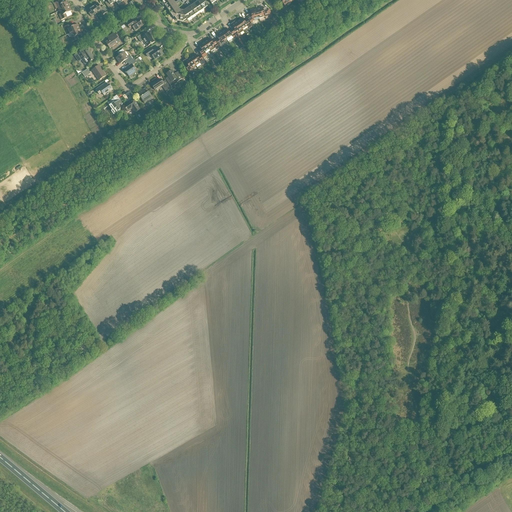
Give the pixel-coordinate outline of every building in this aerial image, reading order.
[(116,2),(114,0),(106,0),(109,3),(106,5),(110,10),(115,7),(113,4),(116,2)] [(173,0),(165,6),(168,10),(176,4),(175,3),(173,0)] [(200,0),(199,1),(198,0),(195,0),(197,2),(198,1),(204,9),(203,10),(208,7),(203,0),(200,0)] [(58,8),(59,11),(69,6),(67,2),(61,4),(59,1),(54,4),(56,9),(58,8)] [(200,12),(203,10),(204,9),(198,1),(197,2),(194,4),(200,12)] [(168,10),(170,14),(178,8),(176,5),(179,4),(177,2),(175,3),(176,4),(168,10)] [(95,5),(92,7),(97,14),(101,12),(103,15),(107,12),(104,6),(101,8),(97,3),(94,5),(95,5)] [(190,7),(196,15),(200,12),(194,4),(191,6),(190,4),(188,5),(189,8),(190,7)] [(69,6),(59,11),(61,14),(59,15),(61,20),(67,18),(66,14),(72,11),(69,6)] [(97,14),(92,7),(90,9),(89,8),(87,10),(90,16),(88,17),(91,23),(96,20),(94,17),(97,14)] [(186,10),(192,18),(196,15),(190,7),(189,8),(186,10)] [(259,18),(265,17),(266,19),(272,17),(270,10),(265,11),(265,9),(263,10),(263,7),(259,8),(257,9),(259,18)] [(178,8),(170,14),(173,18),(174,17),(177,21),(183,22),(187,19),(187,20),(192,18),(186,10),(184,11),(184,12),(181,14),(179,11),(180,10),(178,8)] [(260,19),(259,18),(257,9),(254,10),(254,9),(250,10),(251,13),(246,16),(251,23),(253,21),(260,19)] [(239,20),(237,22),(242,29),(242,30),(247,26),(249,29),(252,27),(249,23),(247,20),(244,21),(242,18),(239,20)] [(135,31),(144,25),(141,21),(140,22),(139,19),(134,23),(132,20),(126,24),(130,28),(132,27),(135,31)] [(234,22),(231,24),(234,29),(231,30),(236,37),(237,38),(239,36),(239,35),(243,31),(242,30),(242,29),(237,22),(235,24),(234,22)] [(69,31),(70,34),(80,29),(78,24),(71,27),(70,24),(64,27),(67,32),(69,31)] [(224,31),(222,32),(226,40),(227,39),(232,36),(233,38),(236,37),(231,30),(229,32),(227,28),(224,30),(224,31)] [(80,29),(70,34),(68,35),(72,42),(77,40),(76,37),(82,34),(80,29)] [(218,39),(216,41),(220,47),(221,48),(222,48),(223,47),(224,46),(223,45),(222,44),(227,40),(227,39),(226,40),(222,32),(219,34),(216,35),(218,39)] [(117,38),(118,37),(115,33),(114,33),(109,37),(111,39),(106,43),(110,49),(116,44),(117,45),(120,43),(117,38)] [(151,44),(154,42),(150,36),(151,36),(149,33),(146,35),(144,33),(137,37),(141,43),(144,41),(147,47),(151,44)] [(207,41),(204,42),(209,50),(209,49),(210,51),(211,52),(216,49),(217,50),(220,48),(218,46),(214,40),(212,42),(209,38),(206,40),(207,41)] [(201,49),(199,51),(201,54),(203,58),(207,55),(206,54),(210,51),(209,49),(209,50),(204,42),(202,44),(201,43),(199,45),(201,49)] [(155,60),(163,54),(158,47),(153,51),(151,48),(145,53),(148,57),(151,55),(155,60)] [(75,55),(74,56),(77,59),(79,62),(82,60),(85,65),(91,61),(94,59),(89,51),(85,53),(82,50),(75,55)] [(126,64),(128,63),(133,60),(130,55),(127,57),(123,50),(118,53),(120,56),(116,58),(120,64),(124,61),(126,64)] [(196,66),(200,63),(202,66),(206,63),(201,56),(198,58),(196,54),(193,56),(191,58),(196,66)] [(188,60),(188,59),(187,59),(183,61),(186,66),(185,67),(189,73),(192,71),(191,70),(196,66),(191,58),(188,60)] [(134,59),(133,60),(128,63),(129,66),(124,69),(129,78),(134,75),(133,74),(137,72),(132,65),(136,62),(134,59)] [(99,81),(106,76),(99,66),(92,70),(99,81)] [(88,69),(82,73),(85,77),(91,73),(88,69)] [(168,72),(167,74),(169,77),(166,79),(171,87),(174,85),(174,83),(173,81),(176,80),(177,82),(182,79),(178,74),(176,76),(172,70),(171,71),(170,71),(168,72)] [(156,91),(163,86),(166,92),(171,89),(168,84),(165,86),(161,80),(156,83),(155,81),(151,84),(156,91)] [(104,96),(113,90),(109,85),(106,87),(104,84),(96,90),(99,95),(102,93),(104,96)] [(145,104),(153,98),(146,88),(138,94),(145,104)] [(108,106),(113,113),(111,114),(113,118),(118,115),(117,113),(119,111),(123,104),(119,99),(116,101),(114,99),(107,103),(109,106),(108,106)] [(135,113),(140,109),(134,99),(128,103),(126,109),(128,112),(132,109),(135,113)]
